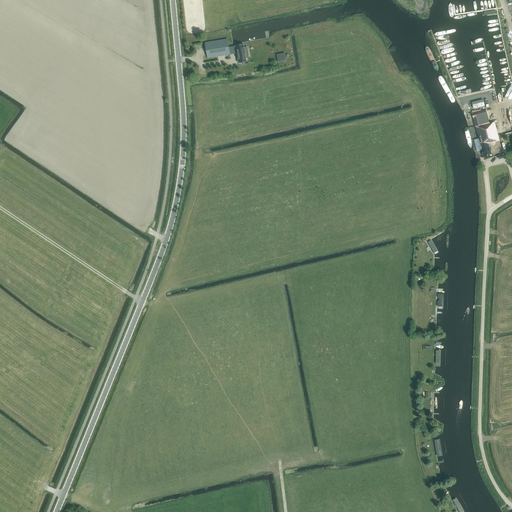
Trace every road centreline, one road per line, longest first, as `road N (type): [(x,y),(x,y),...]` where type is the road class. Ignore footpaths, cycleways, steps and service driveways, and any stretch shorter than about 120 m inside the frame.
road 1 (secondary): [(56,511),(174,211),(183,115),(172,0)]
road 2 (unclassified): [(511,505),(486,467),(479,433),(488,215),(511,196)]
road 3 (track): [(0,207),(142,302),(159,302)]
